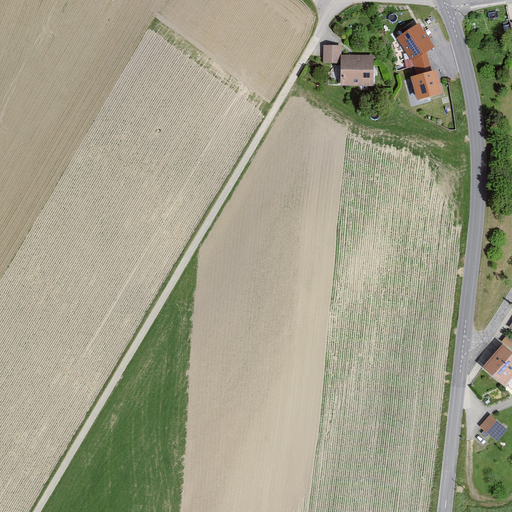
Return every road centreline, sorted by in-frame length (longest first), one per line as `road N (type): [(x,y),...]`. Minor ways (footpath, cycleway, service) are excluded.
road 1 (track): [(340,0),(36,511)]
road 2 (tertiary): [(446,5),(477,147),(461,347)]
road 3 (tertiary): [(461,347),(440,511)]
